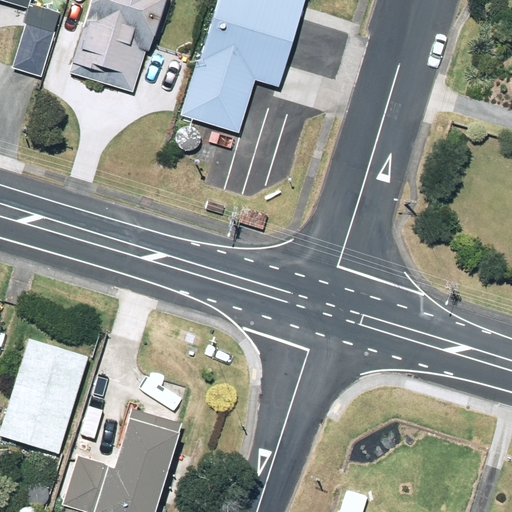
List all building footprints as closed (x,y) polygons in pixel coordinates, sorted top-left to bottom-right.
[(0,0),(0,1),(29,10),(32,0),(0,0)] [(149,61),(168,4),(156,0),(95,0),(70,81),(131,101),(144,60),(149,61)] [(254,87),(278,94),(306,0),(220,0),(201,65),(198,64),(181,123),(238,140),(254,87)] [(26,24),(12,71),(42,80),(56,33),(26,24)] [(36,350),(6,444),(64,463),(94,369),(36,350)] [(169,511),(190,452),(183,450),(187,439),(140,424),(137,434),(144,436),(126,488),(121,486),(124,475),(83,461),(66,509),(75,511),(169,511)] [(46,511),(51,485),(24,480),(18,511),(46,511)]
